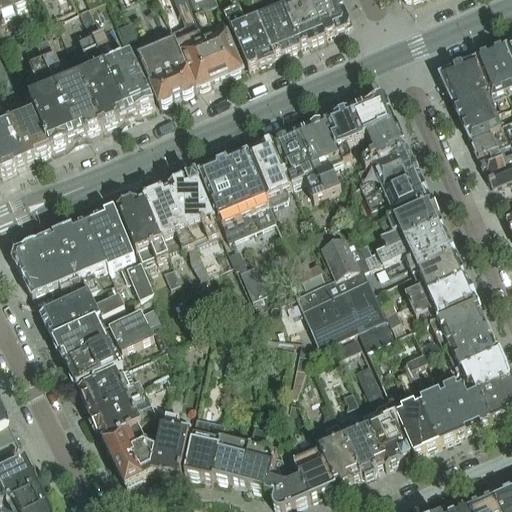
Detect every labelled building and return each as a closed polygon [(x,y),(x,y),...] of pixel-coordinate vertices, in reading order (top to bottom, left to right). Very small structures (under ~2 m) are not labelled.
[(0,0),(0,26),(0,27),(16,20),(6,0),(0,0)] [(27,8),(23,0),(6,0),(16,20),(17,20),(14,13),(27,8)] [(106,9),(102,0),(100,0),(86,6),(90,15),(106,9)] [(184,0),(186,3),(219,88),(231,83),(233,83),(240,81),(241,78),(245,77),(229,37),(226,38),(223,31),(212,36),(204,17),(218,11),(213,0),(184,0)] [(252,0),(248,2),(258,27),(274,66),(301,55),(285,16),(272,21),(263,0),(252,0)] [(325,44),(309,6),(297,11),(292,0),(279,0),(278,0),(285,16),(301,55),(325,44)] [(307,0),(309,6),(325,44),(347,35),(350,28),(349,28),(335,0),(322,0),(323,0),(322,0),(307,0)] [(402,0),(405,5),(405,6),(412,8),(431,0),(402,0)] [(219,88),(186,3),(176,7),(192,45),(177,51),(196,97),(200,96),(203,96),(209,94),(211,91),(219,88)] [(232,37),(248,75),(249,76),(274,66),(258,27),(246,32),(239,14),(225,20),(232,37)] [(95,27),(89,15),(80,19),(86,31),(95,27)] [(131,30),(120,35),(126,50),(138,45),(131,30)] [(41,61),(49,58),(41,35),(33,38),(41,61)] [(128,125),(155,114),(134,64),(119,70),(106,39),(91,45),(128,125)] [(94,80),(80,86),(103,136),(128,125),(91,45),(81,49),(94,80)] [(177,51),(175,47),(139,62),(159,113),(162,112),(165,112),(171,110),(173,107),(183,103),(186,103),(192,101),(194,98),(196,97),(177,51)] [(475,67),(489,97),(490,100),(494,110),(511,103),(511,69),(506,54),(475,67)] [(56,62),(44,67),(77,146),(103,136),(80,86),(68,91),(56,62)] [(42,102),(31,107),(30,107),(33,112),(52,157),(77,146),(44,67),(30,73),(42,102)] [(441,85),(454,112),(462,129),(470,147),(501,134),(494,116),(492,111),(494,110),(490,100),(489,97),(475,67),(464,72),(443,80),(441,85)] [(0,178),(0,179),(1,179),(6,180),(13,177),(17,172),(25,169),(6,117),(1,106),(0,105),(0,178)] [(395,131),(384,105),(351,119),(363,145),(367,143),(395,131)] [(17,112),(6,117),(25,169),(36,165),(41,165),(48,162),(51,158),(52,158),(52,157),(33,112),(20,117),(17,112)] [(363,145),(351,119),(326,129),(344,171),(351,168),(351,164),(347,155),(364,147),(363,145)] [(344,171),(326,129),(299,140),(327,203),(341,198),(332,176),(344,171)] [(371,173),(407,158),(395,131),(367,143),(374,161),(363,165),(362,167),(366,175),(371,173)] [(501,134),(470,147),(478,164),(509,151),(501,134)] [(327,203),(299,140),(297,141),(297,143),(291,146),(290,144),(273,151),(293,195),(305,190),(314,209),(327,203)] [(293,195),(273,151),(248,161),(268,215),(287,207),(289,202),(287,198),(293,196),(293,195)] [(509,153),(509,151),(478,164),(486,181),(511,170),(511,159),(506,162),(503,155),(509,153)] [(364,205),(419,182),(416,174),(414,175),(407,158),(371,173),(377,186),(359,193),(364,205)] [(268,215),(248,161),(200,181),(227,249),(275,230),(268,215)] [(511,170),(486,181),(492,195),(511,186),(511,170)] [(394,224),(431,209),(419,182),(364,205),(370,218),(388,211),(394,224)] [(170,195),(171,198),(191,249),(205,243),(207,247),(220,242),(195,184),(170,195)] [(147,204),(147,208),(165,259),(179,254),(181,258),(193,253),(191,249),(171,198),(162,202),(158,199),(147,204)] [(120,216),(141,269),(153,265),(155,269),(167,264),(165,259),(147,208),(136,212),(135,209),(120,216)] [(382,245),(386,255),(440,231),(431,209),(394,224),(382,230),(387,242),(382,245)] [(139,270),(141,269),(120,216),(89,229),(110,275),(111,277),(125,271),(140,308),(153,302),(139,270)] [(96,281),(110,275),(89,229),(64,239),(91,301),(102,296),(96,281)] [(454,263),(440,231),(386,255),(364,265),(370,277),(404,263),(412,282),(454,263)] [(326,237),(313,243),(320,257),(333,251),(326,237)] [(64,239),(38,250),(66,312),(91,301),(64,239)] [(364,265),(354,243),(322,257),(334,287),(323,292),(330,305),(369,287),(365,279),(370,277),(364,265)] [(26,291),(41,322),(66,312),(38,250),(17,259),(16,259),(14,266),(15,267),(26,291)] [(226,254),(217,258),(223,273),(232,269),(235,278),(247,274),(240,257),(229,262),(226,254)] [(226,324),(196,256),(190,258),(191,272),(223,325),(226,324)] [(465,286),(454,263),(412,282),(417,294),(406,299),(410,310),(465,286)] [(267,302),(256,273),(241,279),(252,308),(267,302)] [(324,288),(319,275),(301,282),(306,296),(324,288)] [(181,291),(175,276),(166,280),(172,295),(181,291)] [(475,310),(465,286),(410,310),(416,324),(427,319),(431,330),(475,310)] [(330,305),(323,292),(297,304),(319,357),(359,340),(386,328),(369,287),(330,305)] [(96,312),(91,301),(66,312),(41,322),(54,347),(99,327),(128,314),(122,300),(96,312)] [(402,329),(392,307),(382,311),(391,333),(402,329)] [(445,356),(444,354),(487,335),(475,310),(431,330),(439,348),(434,350),(432,347),(419,353),(421,358),(426,364),(445,356)] [(228,341),(261,345),(252,319),(232,327),(234,331),(226,335),(228,341)] [(104,339),(99,327),(54,347),(66,372),(158,328),(155,322),(144,327),(142,322),(104,339)] [(77,395),(121,375),(115,364),(153,347),(150,341),(161,336),(158,328),(66,372),(77,395)] [(386,328),(359,340),(366,358),(394,346),(386,328)] [(444,354),(445,356),(454,380),(498,361),(487,335),(444,354)] [(171,351),(164,336),(155,340),(162,355),(171,351)] [(207,360),(212,339),(193,345),(196,353),(204,350),(207,360)] [(333,356),(338,367),(362,356),(357,345),(333,356)] [(295,374),(297,357),(281,354),(278,371),(295,374)] [(407,377),(439,453),(463,442),(453,418),(449,419),(440,399),(438,400),(439,400),(428,405),(415,375),(429,370),(426,364),(421,358),(405,365),(409,376),(407,377)] [(311,364),(300,361),(291,411),(300,413),(298,405),(311,364)] [(473,402),(476,401),(511,387),(511,386),(511,385),(510,386),(498,361),(454,380),(455,382),(463,379),(473,402)] [(363,426),(383,473),(385,476),(410,465),(406,456),(392,424),(369,373),(357,379),(375,421),(363,426)] [(127,376),(79,399),(81,403),(83,404),(82,405),(81,405),(81,406),(81,407),(81,408),(81,409),(82,410),(84,411),(85,411),(87,411),(86,413),(91,424),(140,401),(143,395),(139,388),(134,390),(127,376)] [(390,409),(414,464),(414,465),(424,461),(424,459),(439,453),(407,377),(398,381),(407,402),(390,409)] [(169,379),(153,387),(155,391),(171,384),(169,379)] [(453,418),(463,442),(489,431),(481,414),(476,401),(473,402),(473,403),(468,405),(462,391),(449,397),(442,381),(432,385),(438,400),(440,399),(449,419),(453,418)] [(511,387),(476,401),(481,414),(511,401),(511,387)] [(352,400),(346,403),(350,411),(348,414),(348,416),(358,412),(352,400)] [(147,416),(140,401),(91,424),(105,452),(140,433),(153,427),(165,430),(167,419),(168,415),(156,422),(152,413),(147,416)] [(511,401),(481,414),(489,431),(511,421),(511,401)] [(320,458),(336,496),(338,498),(355,490),(353,486),(360,484),(340,436),(341,436),(329,409),(320,413),(324,421),(323,426),(329,440),(315,446),(320,458)] [(0,461),(17,454),(0,418),(0,461)] [(165,430),(159,461),(154,482),(166,484),(167,486),(173,488),(175,486),(180,488),(192,431),(179,428),(180,421),(167,419),(165,430)] [(197,425),(185,481),(213,487),(213,486),(223,446),(226,431),(197,425)] [(340,436),(360,484),(363,483),(365,486),(375,482),(374,478),(383,473),(363,426),(341,436),(340,436)] [(143,487),(154,482),(159,461),(150,455),(140,433),(105,452),(125,493),(129,491),(131,491),(132,491),(134,491),(135,490),(137,490),(138,489),(139,488),(140,486),(142,485),(143,487)] [(240,492),(265,499),(277,458),(265,455),(269,439),(257,436),(253,452),(250,451),(240,492)] [(298,511),(310,507),(300,485),(299,482),(286,487),(282,476),(285,474),(284,470),(294,466),(290,457),(296,454),(289,438),(285,439),(283,445),(286,451),(277,458),(265,499),(264,501),(275,504),(273,509),(273,511),(298,511)] [(250,451),(223,446),(213,486),(240,492),(250,451)] [(299,482),(300,485),(310,507),(336,496),(320,458),(294,469),(299,482)] [(0,505),(6,502),(7,502),(32,490),(31,487),(32,484),(29,478),(26,477),(20,465),(0,474),(0,505)] [(7,502),(11,511),(42,511),(39,505),(41,501),(38,495),(34,494),(32,490),(7,502)] [(511,511),(511,495),(492,505),(495,511),(511,511)]
